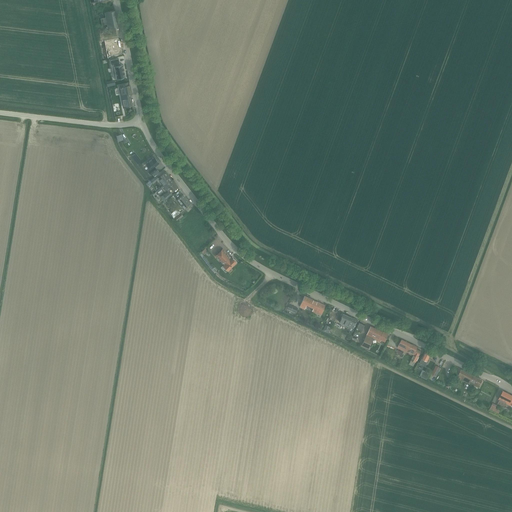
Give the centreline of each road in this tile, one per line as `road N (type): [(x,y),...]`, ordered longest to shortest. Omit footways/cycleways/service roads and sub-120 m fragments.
road 1 (tertiary): [(511,389),(252,263),(172,173),(140,122)]
road 2 (unclassified): [(140,122),(0,113)]
road 3 (tertiary): [(140,122),(115,0)]
